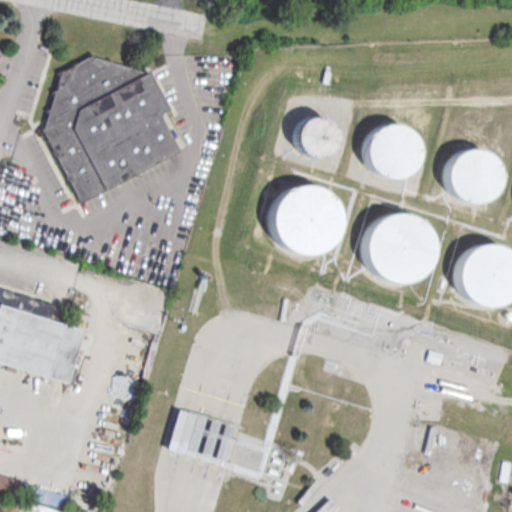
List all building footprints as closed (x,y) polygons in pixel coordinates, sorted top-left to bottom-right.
[(40,127),(78,202),(177,149),(158,113),(167,108),(148,71),(145,72),(112,62),(111,58),(107,60),(94,56),(92,53),(56,72),(58,75),(54,88),(51,90),(53,93),(48,108),(45,109),(47,112),(43,126),(40,127)] [(299,115),(294,152),(331,158),(336,120),(299,115)] [(365,126),(365,175),(414,175),(414,126),(365,126)] [(445,198),(495,199),(496,152),(446,150),(445,198)] [(334,251),(333,186),(271,187),(273,252),(334,251)] [(364,279),(427,279),(427,216),(364,216),(364,279)] [(511,283),(511,251),(462,241),(451,297),(507,308),(511,283)] [(0,361),(65,382),(81,329),(47,318),(52,304),(0,286),(0,361)] [(165,449),(215,462),(217,457),(242,463),(246,449),(243,448),(244,442),(229,438),(233,423),(175,409),(165,449)] [(0,473),(0,486),(15,490),(18,478),(0,473)] [(59,507),(63,496),(36,486),(32,497),(59,507)] [(328,497),(312,511),(333,511),(338,508),(328,497)]
